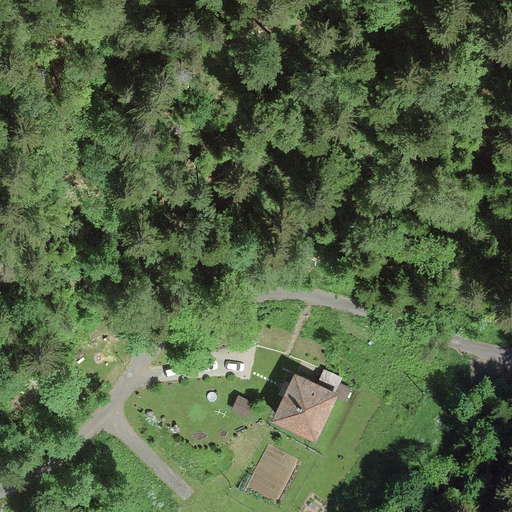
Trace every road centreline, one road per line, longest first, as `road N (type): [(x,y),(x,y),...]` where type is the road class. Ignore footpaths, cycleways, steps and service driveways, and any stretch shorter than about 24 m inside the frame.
road 1 (track): [(128,382),(257,363)]
road 2 (track): [(104,412),(192,494)]
